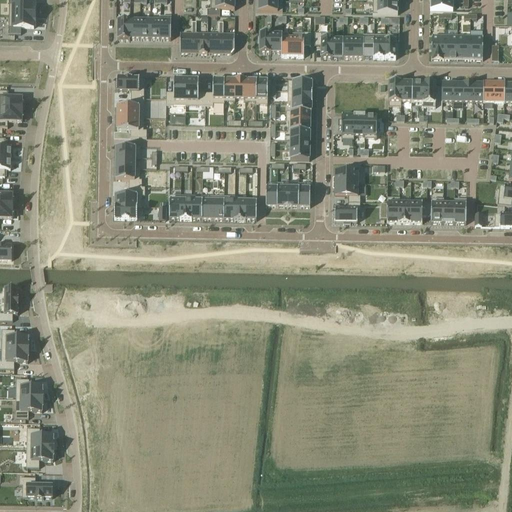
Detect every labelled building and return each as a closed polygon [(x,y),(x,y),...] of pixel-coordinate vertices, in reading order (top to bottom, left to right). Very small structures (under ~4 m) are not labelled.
[(9,0),(9,18),(35,18),(35,12),(34,12),(34,6),(21,6),(21,0),(9,0)] [(207,12),(207,18),(220,18),(220,12),(234,12),(235,1),(215,1),(215,0),(211,0),(210,12),(207,12)] [(259,3),(258,14),(282,15),(282,3),(259,3)] [(430,4),(430,12),(453,13),(453,5),(430,4)] [(373,5),(372,16),(398,17),(398,5),(373,5)] [(9,18),(8,37),(21,37),(21,30),(34,30),(34,25),(35,25),(35,18),(9,18)] [(160,18),(160,21),(160,42),(171,42),(171,18),(160,18)] [(118,20),(117,43),(130,43),(130,42),(129,42),(130,20),(118,20)] [(130,20),(129,42),(130,42),(140,42),(140,20),(130,20)] [(140,20),(140,42),(150,42),(150,20),(140,20)] [(150,20),(150,42),(160,42),(160,21),(150,20)] [(258,39),(258,45),(259,45),(259,56),(271,56),(271,55),(271,36),(271,33),(260,33),(260,39),(258,39)] [(292,36),(292,40),(293,40),(292,60),(304,60),(304,48),(310,48),(311,35),(304,35),(304,36),(292,36)] [(180,36),(180,56),(193,56),(194,36),(192,36),(180,36)] [(194,36),(193,56),(199,56),(199,57),(207,57),(207,56),(207,36),(196,36),(194,36)] [(207,36),(207,56),(220,56),(221,37),(219,37),(207,36)] [(271,36),(271,55),(281,55),(282,55),(282,40),(282,36),(271,36)] [(315,36),(314,48),(321,48),(321,61),(332,61),(332,41),(333,41),(333,36),(315,36)] [(221,37),(220,56),(231,57),(234,54),(235,37),(223,37),(221,37)] [(363,37),(363,42),(363,61),(373,61),(374,37),(363,37)] [(374,37),(373,61),(384,61),(385,37),(374,37)] [(385,37),(384,61),(395,62),(396,52),(397,52),(397,47),(396,47),(396,38),(385,37)] [(429,47),(429,53),(431,53),(431,62),(444,62),(445,38),(431,38),(431,47),(429,47)] [(445,38),(444,62),(457,62),(457,38),(445,38)] [(457,38),(457,62),(469,63),(470,39),(457,38)] [(470,39),(469,63),(482,63),(483,39),(470,39)] [(281,55),(281,59),(292,60),(293,40),(292,40),(282,40),(282,55),(281,55)] [(332,41),(332,61),(343,61),(343,42),(333,41),(332,41)] [(343,42),(343,61),(353,61),(353,42),(343,42)] [(353,42),(353,61),(363,61),(363,42),(353,42)] [(117,81),(116,94),(131,94),(131,101),(144,101),(144,81),(132,81),(124,80),(124,81),(117,81)] [(166,95),(166,108),(186,108),(186,82),(174,82),(173,95),(166,95)] [(186,82),(186,108),(205,108),(205,96),(198,95),(199,82),(186,82)] [(205,96),(205,108),(213,109),(213,106),(224,106),(224,104),(224,82),(213,82),(213,96),(205,96)] [(224,82),(224,104),(235,104),(235,102),(235,83),(234,83),(224,82)] [(234,82),(234,83),(235,83),(235,102),(245,102),(246,83),(246,82),(234,82)] [(288,84),(288,94),(312,94),(312,84),(306,84),(306,83),(299,82),(299,84),(288,84)] [(245,102),(245,104),(256,105),(257,83),(246,83),(245,102)] [(256,105),(256,107),(267,107),(268,83),(257,83),(256,105)] [(389,84),(388,109),(401,109),(401,104),(400,104),(401,84),(389,84)] [(401,84),(400,104),(401,104),(412,105),(412,84),(401,84)] [(412,84),(412,105),(423,105),(424,84),(412,84)] [(423,105),(423,110),(435,110),(436,84),(424,84),(423,105)] [(483,85),(483,86),(484,87),(483,106),(494,106),(494,85),(483,85)] [(494,85),(494,106),(504,106),(504,87),(505,87),(505,86),(494,85)] [(442,86),(442,105),(453,105),(453,86),(442,86)] [(453,86),(453,105),(463,105),(463,86),(453,86)] [(463,86),(463,105),(473,105),(473,86),(463,86)] [(473,86),(473,105),(483,106),(484,87),(483,86),(473,86)] [(0,93),(0,111),(0,112),(22,112),(23,106),(21,106),(21,100),(8,100),(8,94),(0,93)] [(288,94),(288,105),(290,105),(290,104),(311,105),(312,105),(312,94),(288,94)] [(117,108),(117,121),(143,121),(144,101),(131,101),(131,108),(117,108)] [(290,114),(310,115),(311,115),(312,105),(311,105),(290,104),(290,105),(290,114)] [(0,130),(7,131),(8,124),(21,124),(21,119),(22,119),(22,112),(0,112),(0,111),(0,130)] [(286,114),(286,124),(288,124),(310,124),(310,115),(290,114),(286,114)] [(338,124),(338,131),(341,131),(341,142),(354,142),(354,138),(353,138),(353,118),(342,118),(341,124),(338,124)] [(353,118),(353,138),(354,138),(364,138),(365,138),(365,118),(364,118),(354,118),(353,118)] [(364,138),(364,141),(376,141),(377,132),(380,132),(380,125),(377,125),(377,118),(365,118),(365,138),(364,138)] [(117,121),(117,133),(132,133),(132,140),(147,141),(147,133),(143,133),(143,121),(117,121)] [(288,124),(288,134),(291,134),(310,134),(310,124),(288,124)] [(291,134),(290,143),(310,143),(310,134),(291,134)] [(0,141),(0,160),(11,160),(11,149),(5,149),(5,141),(0,141)] [(290,143),(290,153),(309,153),(310,143),(290,143)] [(116,149),(116,160),(135,161),(140,161),(140,150),(116,149)] [(290,153),(290,163),(309,163),(309,153),(290,153)] [(0,179),(5,180),(5,172),(10,172),(11,160),(0,160),(0,179)] [(116,160),(116,171),(135,172),(135,171),(135,161),(116,160)] [(333,184),(332,186),(358,186),(358,187),(362,187),(363,174),(360,174),(360,166),(348,166),(348,174),(335,173),(335,179),(332,180),(333,184)] [(116,171),(116,183),(129,183),(129,190),(142,190),(142,182),(139,182),(140,171),(135,171),(135,172),(116,171)] [(277,185),(277,190),(277,209),(288,209),(288,190),(289,190),(289,185),(277,185)] [(298,186),(298,190),(299,190),(299,210),(310,210),(310,204),(311,204),(311,197),(310,197),(310,186),(298,186)] [(332,186),(332,191),(335,193),(335,198),(348,199),(348,205),(360,205),(360,199),(358,199),(358,187),(358,186),(332,186)] [(511,189),(499,188),(497,207),(511,209),(511,204),(511,189)] [(115,209),(137,210),(141,210),(142,198),(145,198),(145,190),(142,190),(129,190),(129,197),(115,197),(115,209)] [(266,190),(266,209),(277,209),(277,190),(266,190)] [(288,190),(288,209),(299,210),(299,190),(298,190),(289,190),(288,190)] [(0,208),(13,209),(13,202),(12,202),(12,197),(0,196),(0,208)] [(169,198),(169,222),(180,222),(181,198),(169,198)] [(180,222),(192,223),(192,222),(191,222),(191,198),(181,198),(180,222)] [(191,198),(191,222),(192,222),(202,222),(202,198),(191,198)] [(202,198),(202,222),(213,222),(213,199),(202,198)] [(213,199),(213,222),(223,223),(224,199),(213,199)] [(224,199),(223,223),(234,223),(235,199),(224,199)] [(234,223),(246,224),(246,223),(245,223),(245,204),(246,204),(246,199),(235,199),(234,223)] [(387,200),(387,225),(398,225),(399,225),(399,205),(400,200),(387,200)] [(427,206),(426,218),(431,218),(431,226),(442,226),(443,206),(443,201),(431,201),(431,206),(427,206)] [(454,201),(454,206),(454,226),(466,227),(466,201),(454,201)] [(245,204),(245,223),(246,223),(256,223),(257,204),(246,204),(245,204)] [(334,211),(334,224),(343,225),(343,227),(350,227),(350,225),(357,225),(357,212),(360,212),(360,205),(348,205),(348,212),(334,211)] [(398,225),(398,226),(411,226),(410,226),(410,205),(399,205),(399,225),(398,225)] [(410,205),(410,226),(411,226),(422,226),(422,218),(426,218),(427,206),(410,205)] [(443,206),(442,226),(454,226),(454,206),(443,206)] [(0,208),(0,220),(11,221),(11,215),(13,215),(13,209),(0,208)] [(114,209),(114,222),(122,222),(129,222),(137,222),(137,210),(115,209),(114,209)] [(511,216),(494,217),(494,230),(511,230),(511,216)] [(0,262),(12,263),(12,247),(0,246),(0,262)] [(0,315),(0,323),(13,324),(13,317),(18,317),(18,308),(18,301),(18,292),(5,292),(5,316),(0,315)] [(2,333),(2,352),(29,353),(29,346),(28,346),(28,340),(15,340),(15,333),(2,333)] [(0,364),(0,371),(14,372),(14,365),(28,365),(28,360),(29,360),(29,353),(2,352),(1,364),(0,364)] [(16,382),(16,402),(43,402),(43,395),(42,395),(42,390),(29,389),(29,382),(16,382)] [(16,402),(15,421),(28,421),(29,414),(42,415),(42,409),(43,409),(43,402),(16,402)] [(27,431),(27,451),(54,451),(54,444),(53,444),(53,439),(40,439),(40,431),(27,431)] [(27,451),(26,470),(39,471),(39,464),(53,464),(53,458),(54,458),(54,451),(27,451)] [(19,480),(19,488),(22,488),(22,500),(35,500),(35,502),(44,502),(44,501),(52,501),(52,488),(35,487),(35,480),(19,480)]
